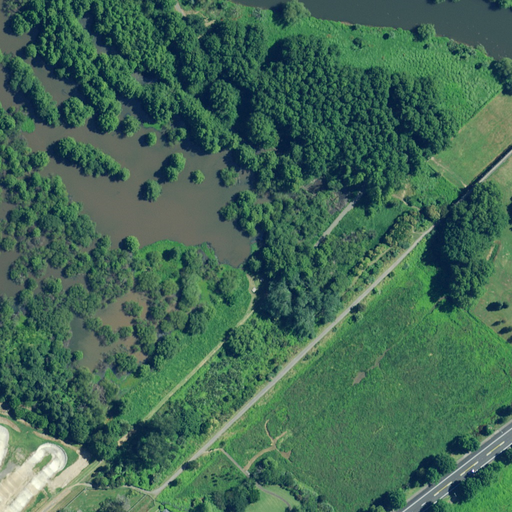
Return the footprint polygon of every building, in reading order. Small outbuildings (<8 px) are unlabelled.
[(46,457),(38,449),(27,459),(34,468),(46,457)] [(42,472),(50,479),(62,466),(54,459),(42,472)] [(25,489),(34,498),(51,480),(50,479),(42,472),(25,489)] [(11,504),(19,511),(20,511),(34,498),(25,489),(11,504)] [(181,511),(171,502),(160,511),(181,511)]
